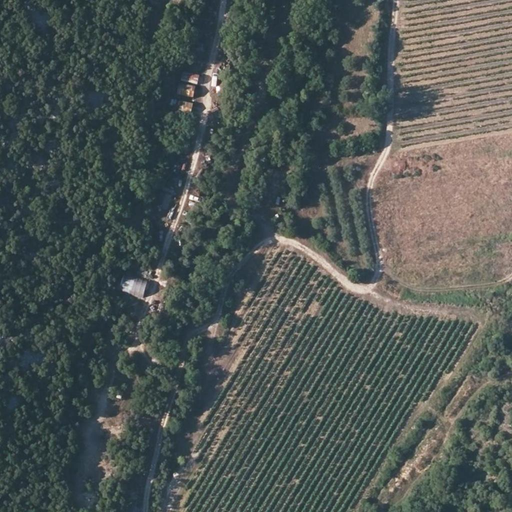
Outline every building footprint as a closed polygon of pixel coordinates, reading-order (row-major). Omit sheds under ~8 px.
[(183,71),(174,97),(191,103),(200,77),(183,71)] [(192,115),(193,103),(173,100),(172,113),(192,115)] [(264,184),(278,188),(281,175),(268,171),(264,184)] [(159,208),(166,211),(173,196),(165,193),(159,208)] [(144,299),(148,286),(123,278),(119,291),(144,299)]
